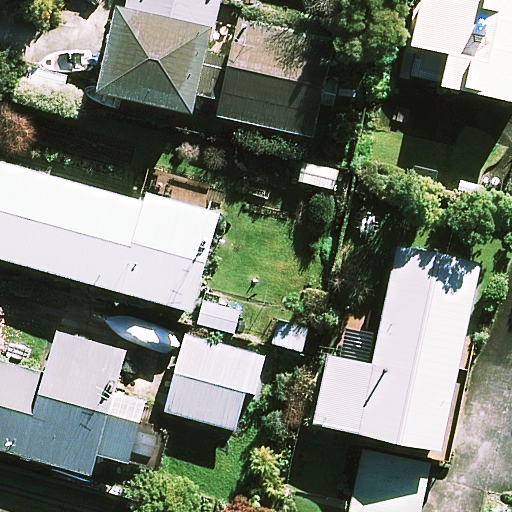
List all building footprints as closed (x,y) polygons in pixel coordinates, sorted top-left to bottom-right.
[(130,0),(128,12),(122,11),(101,100),(193,122),(198,101),(216,105),(213,118),(313,142),(335,47),(217,19),(221,0),(130,0)] [(511,0),(416,0),(411,88),(443,94),(511,107),(511,0)] [(74,84),(25,70),(13,113),(62,127),(74,84)] [(347,171),(303,162),(297,191),(342,199),(347,171)] [(142,206),(0,166),(0,263),(191,317),(218,220),(144,199),(142,206)] [(481,270),(399,252),(374,370),(327,360),(312,429),(440,457),(481,270)] [(242,310),(205,301),(197,330),(235,339),(242,310)] [(317,328),(271,319),(266,352),(311,360),(317,328)] [(125,357),(57,338),(45,382),(0,369),(0,454),(92,480),(97,459),(128,468),(145,408),(113,400),(125,357)] [(263,361),(187,341),(168,415),(236,433),(246,396),(254,398),(263,361)] [(421,511),(429,470),(362,457),(351,511),(421,511)]
